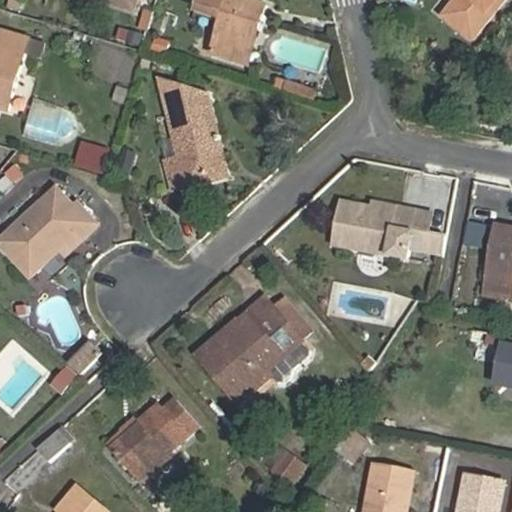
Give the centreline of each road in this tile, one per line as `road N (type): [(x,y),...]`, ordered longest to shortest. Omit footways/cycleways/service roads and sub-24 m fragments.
road 1 (residential): [(151,305),(381,117)]
road 2 (residential): [(511,153),(381,117)]
